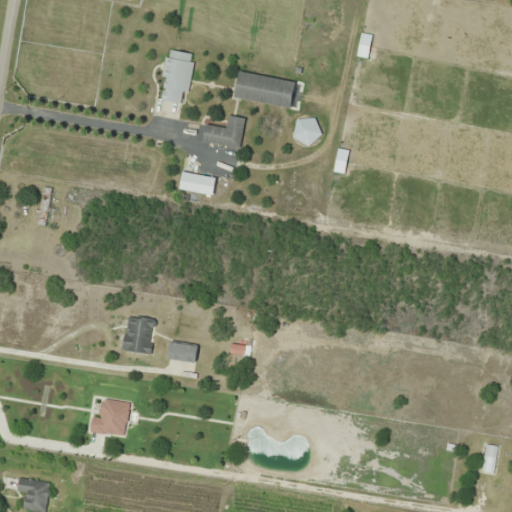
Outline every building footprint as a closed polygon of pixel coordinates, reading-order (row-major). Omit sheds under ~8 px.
[(194,54),(169,49),(159,100),(184,105),(194,54)] [(293,108),(297,82),(239,71),(234,98),(293,108)] [(203,141),(239,148),(245,118),(229,115),(226,129),(206,125),(203,141)] [(37,225),(45,226),(52,189),(44,187),(37,225)] [(155,320),(128,316),(122,350),(149,354),(155,320)] [(93,417),(91,433),(125,437),(130,402),(103,399),(100,418),(93,417)] [(494,475),(498,446),(484,444),(480,473),(494,475)] [(24,509),(40,511),(45,511),(50,483),(19,478),(17,490),(27,492),(24,509)]
